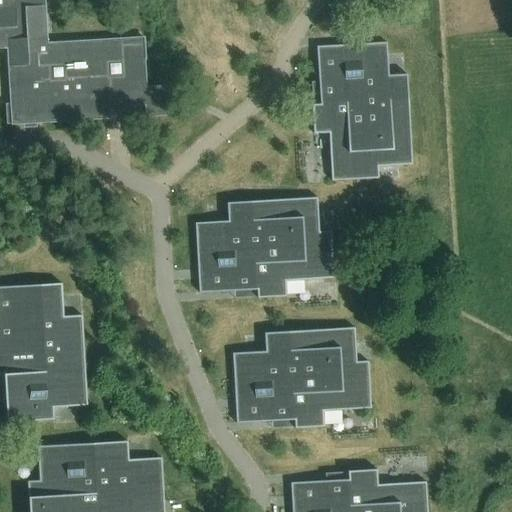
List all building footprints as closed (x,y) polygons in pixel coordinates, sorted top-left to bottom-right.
[(0,0),(0,47),(8,47),(11,104),(6,104),(7,124),(15,124),(40,122),(42,122),(106,119),(109,118),(107,91),(126,90),(126,105),(146,104),(146,107),(146,116),(167,115),(165,94),(165,87),(146,88),(143,38),(47,44),(44,0),(0,0)] [(389,76),(387,43),(340,45),(340,53),(331,54),(331,46),(317,47),(320,104),(312,105),(314,134),(329,133),(332,181),(379,178),(378,167),(412,165),(407,75),(389,76)] [(228,221),(195,223),(198,270),(206,270),(206,279),(198,279),(199,293),(257,290),(257,298),(286,296),(285,281),(334,278),(331,231),(319,232),(317,198),(227,203),(228,221)] [(62,296),(62,284),(15,286),(15,294),(6,295),(6,287),(0,287),(0,374),(4,374),(7,422),(54,419),(53,408),(73,406),(87,406),(82,316),(64,317),(62,296)] [(265,352),(233,354),(235,400),(243,400),(244,409),(236,409),(237,423),(294,420),(295,428),(324,427),(323,411),(371,408),(368,361),(356,362),(354,328),(264,333),(265,352)] [(156,511),(156,505),(164,505),(161,458),(128,460),(127,441),(37,447),(38,456),(39,481),(27,482),(29,511),(156,511)] [(300,505),(292,506),(292,511),(427,511),(426,482),(378,485),(377,470),(348,471),(348,480),(291,483),(291,497),(299,497),(300,505)]
